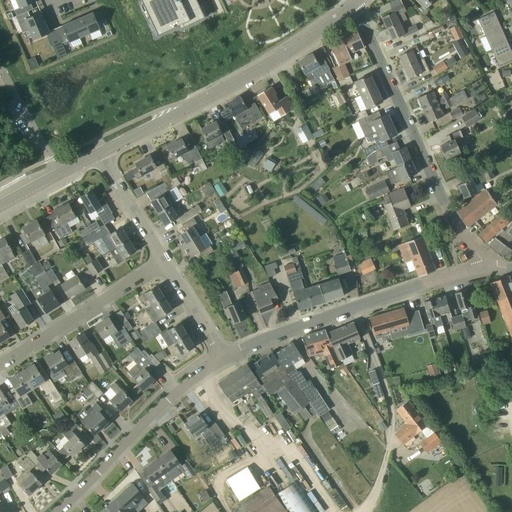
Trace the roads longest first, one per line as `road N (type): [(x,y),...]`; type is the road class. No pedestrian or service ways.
road 1 (residential): [(497,267),(450,216),(354,3)]
road 2 (secondary): [(101,153),(283,55),(354,3)]
road 3 (residential): [(226,357),(423,284),(497,267)]
road 4 (residential): [(57,511),(149,416),(226,357)]
road 5 (unknown): [(382,511),(404,470),(408,400),(356,307)]
road 6 (unknown): [(201,374),(235,423),(293,454),(337,511)]
road 7 (residential): [(0,366),(163,262)]
road 8 (residential): [(163,262),(101,153)]
road 9 (residential): [(59,174),(0,66)]
